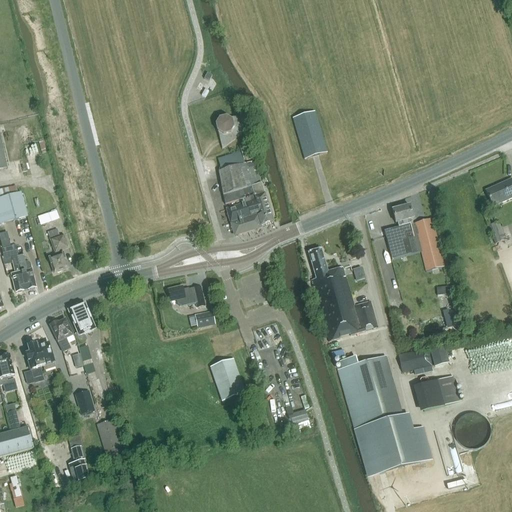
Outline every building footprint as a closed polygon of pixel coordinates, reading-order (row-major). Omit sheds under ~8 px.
[(204,80),(209,82),(212,77),(207,74),(204,80)] [(316,113),(292,119),(304,161),(327,154),(316,113)] [(216,126),(222,149),(237,139),(246,131),(242,116),(230,119),(226,118),(219,120),(216,126)] [(239,148),(241,153),(218,160),(221,172),(219,173),(225,206),(243,199),(246,199),(244,191),(247,189),(246,186),(260,182),(249,145),(239,148)] [(493,207),(511,198),(511,180),(486,192),(493,207)] [(261,185),(260,182),(246,186),(247,189),(244,191),(246,199),(243,199),(245,204),(226,210),(233,232),(238,237),(255,231),(261,227),(274,223),(265,194),(263,195),(262,185),(261,185)] [(0,225),(28,218),(22,193),(18,194),(16,187),(0,190),(0,225)] [(426,273),(444,268),(431,220),(411,225),(409,221),(413,220),(409,207),(392,211),(396,224),(397,224),(399,228),(384,232),(391,260),(421,253),(426,273)] [(50,223),(48,214),(38,217),(40,226),(50,223)] [(500,223),(489,227),(495,245),(507,241),(500,223)] [(57,230),(48,233),(56,256),(53,256),(54,258),(49,260),(51,267),(52,266),(55,274),(57,273),(58,274),(61,273),(62,271),(68,269),(65,262),(66,261),(64,254),(64,255),(63,252),(69,250),(64,236),(60,238),(57,230)] [(4,260),(13,258),(16,274),(12,275),(16,294),(18,294),(19,294),(22,294),(22,293),(26,292),(18,257),(15,247),(2,250),(4,260)] [(328,343),(376,329),(368,303),(352,308),(341,268),(327,272),(322,250),(307,254),(314,279),(311,280),(328,343)] [(25,256),(18,257),(26,292),(30,291),(31,292),(34,291),(35,290),(36,289),(33,270),(32,271),(30,264),(28,263),(26,263),(25,256)] [(186,306),(196,304),(196,309),(205,307),(201,288),(192,290),(192,291),(184,293),(183,288),(169,291),(171,302),(177,301),(178,304),(181,307),(186,306)] [(449,288),(437,289),(437,296),(450,295),(449,288)] [(94,327),(85,304),(77,307),(77,308),(70,311),(78,333),(94,327)] [(213,312),(195,316),(197,329),(215,325),(213,312)] [(450,319),(453,329),(459,328),(456,317),(450,319)] [(71,350),(67,340),(73,337),(66,321),(58,325),(57,324),(50,327),(63,354),(71,350)] [(86,374),(94,372),(85,338),(76,340),(86,374)] [(44,381),(41,368),(44,367),(46,372),(54,370),(52,365),(54,364),(49,345),(36,349),(34,346),(32,345),(29,345),(27,347),(27,350),(29,355),(26,356),(30,372),(25,374),(27,386),(44,381)] [(445,347),(430,351),(434,368),(449,364),(445,347)] [(402,374),(433,367),(429,349),(398,355),(402,374)] [(7,378),(14,377),(10,358),(7,354),(3,355),(1,359),(1,360),(0,359),(0,387),(9,385),(7,378)] [(75,371),(72,357),(61,359),(64,373),(75,371)] [(356,431),(369,478),(430,461),(421,430),(407,434),(403,418),(386,358),(339,371),(355,431),(356,431)] [(234,360),(210,368),(222,403),(246,395),(234,360)] [(453,378),(413,388),(420,413),(459,403),(453,378)] [(68,401),(62,403),(64,411),(70,409),(68,401)] [(14,405),(5,407),(11,431),(20,429),(14,405)] [(290,426),(308,421),(305,411),(292,415),(291,411),(286,412),(290,426)] [(108,461),(124,457),(113,421),(97,426),(108,461)] [(28,428),(0,435),(0,458),(33,450),(28,428)] [(74,464),(69,466),(73,486),(89,482),(81,448),(83,448),(80,436),(68,439),(71,450),(74,464)] [(22,459),(35,455),(34,451),(21,454),(22,459)] [(10,478),(16,508),(24,506),(18,477),(10,478)]
